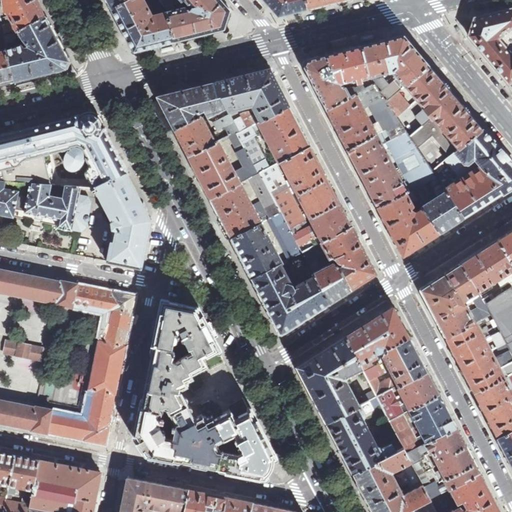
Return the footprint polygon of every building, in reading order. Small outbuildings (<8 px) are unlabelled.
[(3,24),(5,38),(13,33),(45,15),(37,0),(4,0),(7,7),(10,14),(9,14),(9,16),(2,19),(3,24)] [(174,42),(174,41),(167,12),(167,11),(152,15),(143,0),(127,0),(111,8),(134,51),(135,51),(174,42)] [(167,12),(174,41),(175,41),(183,39),(223,29),(224,29),(225,28),(231,10),(231,9),(230,9),(230,8),(222,0),(185,0),(192,7),(190,10),(186,7),(175,10),(167,12)] [(264,0),(278,16),(308,8),(305,0),(264,0)] [(511,8),(475,18),(469,36),(509,83),(511,80),(511,8)] [(45,15),(18,31),(22,38),(29,46),(26,47),(25,44),(23,44),(22,42),(7,46),(7,47),(13,81),(14,81),(16,81),(32,77),(33,77),(35,76),(42,75),(52,72),(53,72),(55,71),(56,71),(63,69),(66,68),(67,67),(69,61),(46,16),(45,16),(45,15)] [(406,85),(429,66),(429,65),(404,35),(403,35),(361,45),(369,77),(370,76),(384,73),(392,71),(405,86),(406,85)] [(326,54),(338,83),(344,80),(352,79),(353,81),(357,80),(357,83),(361,82),(361,79),(369,77),(361,45),(326,54)] [(160,49),(161,54),(174,51),(173,46),(160,49)] [(13,81),(7,47),(0,50),(0,84),(13,81)] [(327,109),(350,97),(346,90),(344,87),(340,86),(338,83),(326,54),(308,59),(305,66),(326,108),(327,108),(327,109)] [(459,148),(482,128),(470,114),(468,112),(462,105),(449,90),(450,89),(448,88),(447,88),(443,83),(444,82),(442,81),(442,80),(441,80),(430,67),(431,67),(430,66),(429,66),(406,85),(425,108),(433,117),(459,148)] [(252,105),(257,114),(260,121),(290,106),(270,69),(246,75),(246,74),(244,75),(241,76),(240,76),(239,76),(214,82),(218,94),(218,96),(221,95),(226,107),(228,111),(236,109),(252,105)] [(385,77),(384,73),(370,76),(373,81),(383,78),(385,77)] [(389,84),(383,78),(373,81),(374,83),(386,101),(401,89),(393,80),(389,84)] [(173,127),(174,129),(197,117),(195,114),(205,109),(208,116),(217,111),(226,107),(221,95),(218,96),(218,94),(214,82),(160,96),(160,95),(158,96),(158,97),(158,98),(159,98),(161,102),(165,110),(165,111),(167,113),(166,114),(167,114),(167,115),(170,120),(171,121),(174,127),(173,127)] [(386,101),(374,83),(365,88),(356,94),(363,109),(373,104),(378,112),(374,114),(377,121),(372,124),(376,133),(400,121),(386,101)] [(356,94),(365,88),(362,84),(357,87),(352,87),(346,90),(350,97),(356,94)] [(350,97),(327,109),(339,134),(340,133),(343,139),(343,140),(344,141),(347,147),(347,148),(376,133),(372,124),(363,109),(356,94),(350,97)] [(282,161),(311,146),(290,106),(260,121),(259,122),(261,126),(280,162),(282,161)] [(228,111),(226,107),(217,111),(221,118),(230,114),(228,111)] [(423,125),(433,117),(425,108),(415,116),(423,125)] [(230,114),(233,120),(241,116),(240,114),(237,114),(236,109),(228,111),(230,114)] [(233,120),(234,122),(239,132),(252,125),(257,123),(253,116),(250,110),(244,112),(240,114),(241,116),(233,120)] [(0,180),(5,181),(31,183),(46,184),(42,163),(60,159),(58,152),(65,151),(66,157),(66,160),(66,162),(66,164),(68,166),(70,168),(72,169),(75,169),(74,186),(81,187),(95,187),(127,172),(126,171),(127,171),(112,142),(106,131),(103,125),(102,126),(101,124),(101,122),(100,120),(99,118),(98,117),(94,115),(90,113),(88,113),(86,114),(85,114),(83,115),(81,117),(81,116),(81,115),(74,116),(74,117),(2,135),(0,135),(0,180)] [(218,130),(225,126),(234,122),(233,120),(230,114),(221,118),(214,122),(215,124),(218,130)] [(174,129),(189,156),(216,142),(208,128),(205,120),(202,115),(201,115),(197,117),(174,129)] [(423,125),(410,136),(418,148),(432,135),(449,156),(454,152),(459,148),(433,117),(423,125)] [(208,128),(215,124),(214,122),(208,119),(205,120),(208,128)] [(408,133),(400,121),(376,133),(382,145),(387,143),(408,133)] [(225,126),(230,135),(236,132),(237,133),(239,132),(234,122),(225,126)] [(252,125),(254,130),(261,126),(259,122),(257,123),(252,125)] [(239,132),(237,133),(258,174),(260,172),(270,168),(254,136),(256,134),(254,130),(252,125),(239,132)] [(482,129),(482,128),(459,148),(454,152),(464,163),(468,164),(474,159),(481,164),(444,188),(446,190),(464,217),(491,200),(503,193),(511,187),(511,160),(507,155),(494,139),(492,140),(483,129),(482,129)] [(235,172),(240,183),(249,178),(258,174),(237,133),(236,132),(230,135),(229,135),(238,152),(237,152),(245,168),(235,172)] [(376,133),(347,148),(348,148),(348,149),(347,149),(377,206),(406,190),(395,170),(382,145),(376,133)] [(410,136),(408,133),(387,143),(395,159),(418,148),(410,136)] [(210,198),(240,183),(235,172),(219,141),(216,142),(189,156),(210,198)] [(298,193),(327,178),(311,146),(282,161),(287,169),(286,171),(288,176),(290,176),(291,179),(298,193)] [(414,187),(437,178),(432,170),(418,148),(395,159),(400,168),(395,170),(406,190),(414,187)] [(454,152),(449,156),(432,170),(437,178),(444,188),(481,164),(474,159),(468,164),(464,163),(454,152)] [(260,172),(277,204),(292,196),(285,182),(276,164),(270,168),(260,172)] [(81,187),(73,227),(83,229),(87,226),(88,219),(89,219),(90,219),(91,217),(90,216),(89,216),(89,215),(88,215),(89,209),(92,210),(104,204),(112,221),(110,221),(111,229),(112,230),(109,246),(107,261),(142,269),(152,220),(147,211),(148,211),(148,210),(148,209),(146,205),(144,202),(143,201),(142,201),(141,200),(127,172),(95,187),(81,187)] [(267,211),(270,218),(281,212),(277,204),(260,172),(258,174),(249,178),(267,211)] [(307,210),(308,211),(311,217),(339,202),(337,197),(330,183),(327,178),(298,193),(303,202),(302,203),(306,209),(307,210)] [(419,198),(422,205),(431,199),(428,193),(435,188),(437,193),(435,194),(436,196),(446,190),(444,188),(437,178),(414,187),(419,198)] [(292,196),(298,193),(291,179),(285,182),(292,196)] [(5,181),(0,180),(0,236),(4,216),(15,218),(15,216),(19,217),(24,195),(18,194),(19,190),(4,187),(5,181)] [(24,195),(19,217),(58,225),(59,226),(72,229),(73,227),(81,187),(74,186),(66,186),(64,199),(50,196),(50,195),(49,195),(51,184),(46,184),(31,183),(29,196),(24,195)] [(210,198),(231,238),(261,223),(252,206),(240,183),(210,198)] [(414,187),(406,190),(412,202),(419,198),(414,187)] [(412,202),(406,190),(377,206),(403,255),(404,256),(439,233),(439,232),(423,207),(416,211),(412,211),(411,210),(413,205),(412,202)] [(422,205),(423,207),(439,232),(440,233),(464,217),(446,190),(436,196),(431,199),(422,205)] [(292,196),(298,206),(302,203),(303,202),(298,193),(292,196)] [(281,212),(289,228),(305,220),(302,214),(298,206),(292,196),(277,204),(281,212)] [(323,240),(352,226),(339,202),(311,217),(323,240)] [(261,223),(268,219),(270,218),(267,211),(260,214),(255,205),(252,206),(261,223)] [(305,220),(311,217),(308,211),(302,214),(305,220)] [(288,258),(292,256),(302,251),(289,228),(281,212),(270,218),(268,219),(288,258)] [(323,241),(323,240),(311,217),(305,220),(289,228),(302,251),(315,245),(323,241)] [(244,262),(251,277),(280,262),(282,262),(261,223),(231,238),(239,254),(239,255),(243,261),(244,262)] [(341,265),(351,289),(376,273),(376,272),(375,270),(374,270),(365,252),(365,251),(352,226),(323,240),(323,241),(327,250),(331,256),(333,257),(335,256),(337,260),(339,261),(342,261),(343,263),(341,265)] [(511,229),(497,239),(498,239),(497,240),(511,263),(511,229)] [(511,268),(511,263),(497,240),(460,263),(478,291),(493,281),(493,282),(500,277),(499,276),(508,271),(511,268)] [(319,253),(327,250),(323,241),(315,245),(319,253)] [(317,260),(319,253),(315,245),(302,251),(307,261),(309,264),(317,260)] [(300,264),(307,261),(302,251),(292,256),(296,264),(300,264)] [(321,268),(317,260),(309,264),(313,274),(317,272),(317,270),(321,268)] [(251,277),(280,333),(281,333),(329,303),(314,275),(298,284),(297,285),(298,287),(294,288),(280,262),(251,277)] [(314,275),(329,303),(351,289),(341,265),(335,262),(328,266),(326,265),(321,268),(317,270),(317,272),(313,274),(314,275)] [(478,291),(460,263),(460,264),(460,263),(420,288),(420,289),(445,337),(446,337),(475,322),(470,311),(464,300),(471,295),(478,291)] [(73,307),(78,284),(0,268),(0,294),(39,302),(40,302),(41,302),(41,301),(48,302),(50,302),(56,304),(58,305),(73,308),(73,307)] [(499,276),(500,277),(504,285),(511,279),(511,277),(508,271),(499,276)] [(84,416),(53,410),(48,433),(96,442),(106,444),(107,437),(131,318),(133,297),(78,284),(73,307),(104,313),(104,317),(85,412),(84,412),(84,416)] [(470,311),(475,322),(476,321),(492,313),(487,303),(478,291),(471,295),(477,308),(470,311)] [(182,356),(191,373),(198,370),(204,366),(207,365),(207,364),(203,356),(207,354),(208,356),(219,350),(218,347),(217,347),(197,308),(163,301),(154,345),(174,348),(177,336),(179,337),(179,333),(178,333),(179,330),(184,339),(187,346),(188,348),(189,348),(191,351),(182,356)] [(388,348),(409,336),(394,306),(393,306),(346,336),(346,337),(362,367),(365,372),(375,366),(371,359),(378,355),(376,351),(379,351),(380,351),(381,350),(382,349),(383,347),(383,345),(386,344),(388,348)] [(504,377),(505,377),(495,358),(485,339),(481,332),(476,321),(475,322),(446,337),(446,338),(474,392),(504,377)] [(498,324),(497,324),(481,332),(485,339),(493,336),(501,331),(498,324)] [(501,331),(493,336),(498,346),(507,342),(501,331)] [(298,366),(327,422),(358,405),(359,405),(346,380),(346,376),(362,367),(346,337),(345,336),(298,366)] [(399,384),(427,370),(418,353),(414,345),(409,336),(388,348),(383,354),(386,361),(388,366),(389,366),(393,375),(399,384)] [(28,357),(41,360),(43,347),(20,342),(19,343),(6,340),(3,352),(4,353),(5,350),(8,351),(11,351),(14,352),(17,353),(17,356),(24,357),(28,357)] [(169,412),(187,403),(180,390),(179,389),(182,387),(182,388),(185,386),(187,385),(188,385),(186,381),(187,381),(193,377),(191,373),(182,356),(173,360),(172,359),(174,348),(154,345),(148,376),(142,407),(161,411),(163,411),(163,410),(161,409),(161,407),(167,408),(169,412)] [(505,377),(511,372),(511,352),(511,350),(511,349),(495,358),(505,377)] [(375,366),(365,372),(369,379),(376,376),(384,372),(380,364),(375,366)] [(406,402),(410,409),(440,394),(427,370),(399,384),(397,385),(405,400),(406,402)] [(376,376),(369,379),(374,390),(377,396),(391,388),(397,385),(399,384),(393,375),(379,382),(376,376)] [(508,385),(504,377),(474,392),(479,401),(479,403),(483,410),(484,412),(497,437),(511,428),(511,393),(511,391),(511,389),(510,386),(508,385)] [(410,409),(406,402),(404,402),(399,404),(391,388),(377,396),(381,403),(390,420),(410,409)] [(365,402),(377,396),(374,390),(362,397),(365,402)] [(440,394),(410,409),(418,425),(423,434),(427,441),(456,427),(456,426),(452,419),(453,419),(449,412),(440,394)] [(359,405),(358,405),(363,416),(364,412),(381,403),(377,396),(365,402),(359,405)] [(0,422),(48,433),(53,410),(53,409),(36,406),(34,404),(0,397),(0,422)] [(225,438),(216,419),(214,415),(207,419),(204,415),(203,416),(201,417),(199,418),(197,418),(195,417),(190,407),(191,407),(189,404),(188,405),(187,403),(169,412),(176,423),(175,425),(173,425),(172,428),(174,429),(173,437),(169,458),(182,460),(218,468),(222,451),(216,449),(214,445),(215,441),(225,438)] [(327,422),(353,474),(384,457),(379,447),(363,416),(358,405),(327,422)] [(159,417),(161,411),(142,407),(136,437),(147,453),(169,458),(173,437),(165,436),(166,434),(163,430),(159,426),(159,421),(162,421),(162,417),(159,417)] [(425,442),(427,441),(423,434),(417,437),(412,428),(418,425),(410,409),(390,420),(398,436),(404,447),(406,451),(425,442)] [(222,416),(216,419),(225,438),(235,434),(237,438),(233,440),(235,443),(239,442),(240,444),(244,451),(240,452),(237,454),(222,451),(218,468),(265,477),(266,475),(268,473),(269,471),(271,469),(272,466),(273,464),(273,461),(273,458),(275,457),(251,410),(239,416),(240,418),(236,420),(232,411),(231,411),(227,413),(222,416)] [(449,488),(450,487),(479,472),(480,472),(476,465),(474,461),(467,446),(466,446),(457,427),(456,426),(456,427),(427,441),(425,442),(431,452),(433,451),(437,460),(437,462),(439,467),(441,467),(443,470),(446,477),(444,478),(449,488)] [(511,428),(497,437),(509,461),(511,466),(511,428)] [(383,448),(379,447),(384,457),(404,447),(398,436),(391,440),(392,443),(383,448)] [(425,442),(406,451),(411,461),(423,484),(430,498),(437,494),(445,490),(449,488),(444,478),(446,477),(443,470),(441,469),(436,472),(427,454),(431,452),(425,442)] [(353,474),(373,511),(402,511),(409,509),(430,498),(423,484),(408,492),(403,494),(394,476),(390,475),(388,476),(387,473),(401,466),(411,461),(406,451),(404,447),(384,457),(353,474)] [(0,482),(8,484),(15,454),(6,452),(0,451),(0,482)] [(26,488),(34,490),(40,459),(15,454),(8,484),(17,486),(26,488)] [(30,508),(48,511),(93,511),(101,472),(40,459),(34,490),(30,508)] [(408,492),(423,484),(411,461),(401,466),(404,472),(397,475),(402,485),(404,484),(408,492)] [(465,509),(466,511),(499,511),(500,511),(480,473),(479,472),(450,487),(457,501),(459,502),(463,499),(467,507),(465,508),(465,509)] [(184,511),(189,490),(171,486),(128,477),(120,511),(184,511)] [(12,511),(29,511),(30,508),(34,490),(26,488),(26,490),(25,490),(23,503),(12,501),(14,495),(15,495),(17,486),(8,484),(3,510),(12,511)] [(249,511),(252,502),(231,498),(211,494),(189,490),(184,511),(249,511)] [(437,494),(444,507),(451,503),(445,490),(437,494)] [(430,498),(437,511),(448,511),(449,511),(448,509),(445,510),(444,507),(437,494),(430,498)] [(437,511),(430,498),(409,509),(410,511),(437,511)] [(300,511),(276,507),(252,502),(249,511),(300,511)]
